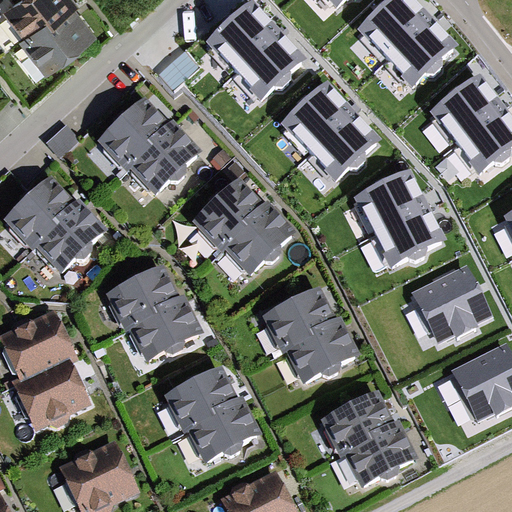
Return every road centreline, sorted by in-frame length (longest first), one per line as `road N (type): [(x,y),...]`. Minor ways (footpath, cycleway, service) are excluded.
road 1 (residential): [(0,159),(177,0)]
road 2 (track): [(511,445),(378,511)]
